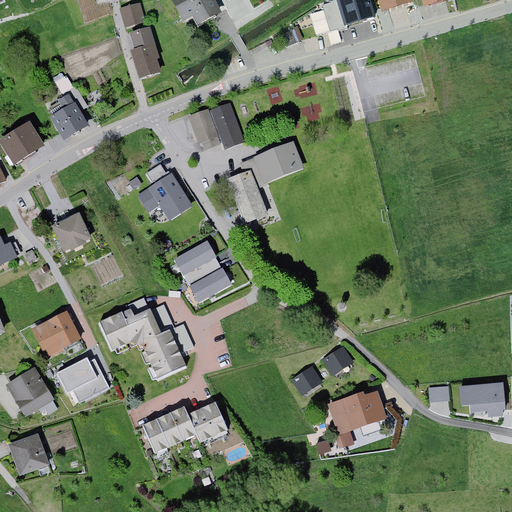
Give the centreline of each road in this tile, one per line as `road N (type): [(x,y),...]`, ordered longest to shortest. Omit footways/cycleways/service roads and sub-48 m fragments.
road 1 (residential): [(440,418),(254,268),(151,116)]
road 2 (residential): [(511,6),(151,116)]
road 3 (residential): [(146,118),(0,200)]
road 4 (residential): [(146,118),(112,0)]
